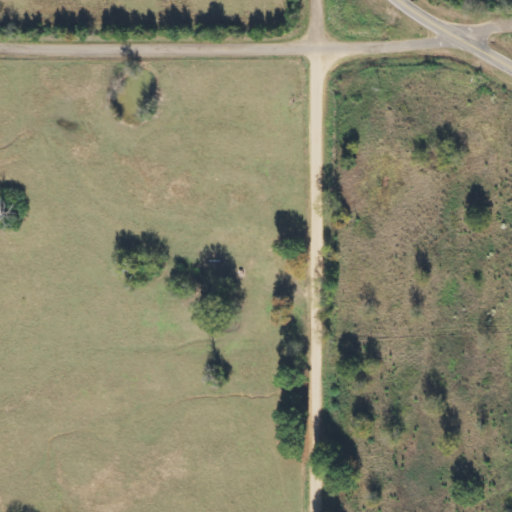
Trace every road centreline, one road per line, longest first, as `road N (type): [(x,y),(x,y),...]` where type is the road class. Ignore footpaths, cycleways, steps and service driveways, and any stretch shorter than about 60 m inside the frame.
road 1 (residential): [(314,511),(314,0)]
road 2 (residential): [(0,45),(400,47)]
road 3 (tertiary): [(406,0),(511,65)]
